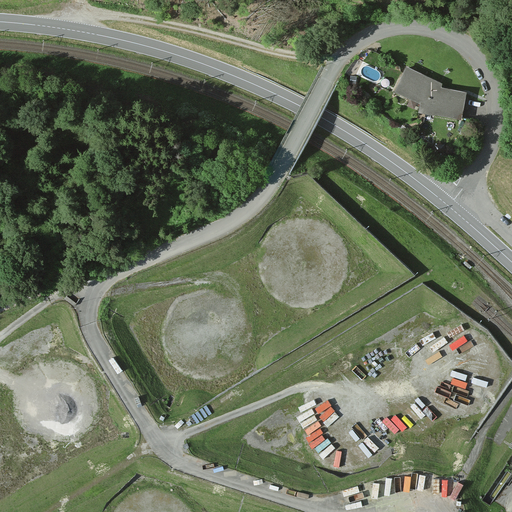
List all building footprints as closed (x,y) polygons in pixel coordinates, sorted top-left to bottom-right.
[(418,108),(415,115),(458,123),(463,95),(439,90),(441,87),(421,78),(427,66),(410,58),(392,96),(418,108)] [(430,349),(443,339),(439,333),(425,344),(430,349)] [(450,404),(461,409),(467,394),(455,389),(450,404)] [(414,398),(387,422),(398,434),(419,415),(414,411),(420,405),(414,398)] [(313,445),(328,438),(320,423),(306,429),(313,445)] [(353,448),(362,459),(382,442),(373,431),(353,448)] [(422,472),(419,488),(441,492),(444,476),(422,472)] [(350,507),(365,503),(364,498),(385,493),(382,479),(346,487),(350,507)]
